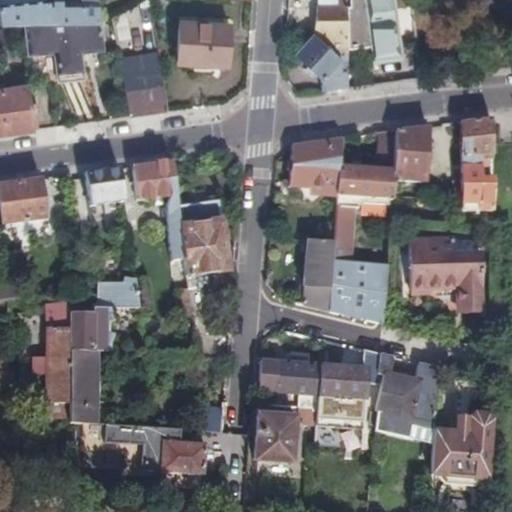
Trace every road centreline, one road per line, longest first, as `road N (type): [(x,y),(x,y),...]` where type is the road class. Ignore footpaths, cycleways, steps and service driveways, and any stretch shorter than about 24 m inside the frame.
road 1 (residential): [(260,127),(0,162)]
road 2 (residential): [(511,96),(260,127)]
road 3 (residential): [(478,367),(249,311)]
road 4 (residential): [(249,311),(260,127)]
road 5 (residential): [(249,437),(238,427),(249,311)]
road 6 (residential): [(260,127),(270,0)]
